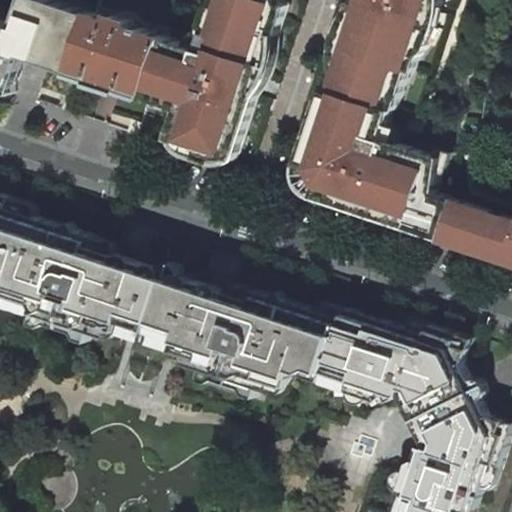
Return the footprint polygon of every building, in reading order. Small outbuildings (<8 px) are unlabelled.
[(6,89),(7,89),(10,89),(13,88),(17,85),(19,83),(28,55),(49,62),(77,71),(97,12),(61,0),(28,0),(21,24),(0,17),(0,87),(3,89),(6,89)] [(220,0),(220,3),(215,1),(206,30),(209,36),(205,48),(172,37),(152,96),(186,107),(173,145),(237,167),(261,94),(258,93),(278,33),(281,34),(290,4),(288,0),(220,0)] [(356,0),(352,5),(361,8),(340,72),(338,71),(334,70),(329,85),(396,107),(399,108),(412,68),(417,70),(422,55),(427,49),(431,44),(422,41),(435,1),(444,4),(444,0),(356,0)] [(444,8),(444,4),(435,1),(422,41),(431,44),(431,43),(436,35),(440,26),(442,16),(444,8)] [(336,62),(338,71),(340,72),(361,8),(352,5),(348,10),(344,15),(342,20),(337,31),(336,38),(335,46),(335,55),(336,62)] [(117,18),(97,12),(77,71),(152,96),(172,37),(134,24),(136,20),(118,14),(117,18)] [(278,33),(258,93),(261,94),(262,94),(266,88),(270,82),(274,74),(277,64),(280,52),(281,42),(281,34),(278,33)] [(40,87),(69,97),(77,71),(49,62),(40,87)] [(511,215),(440,191),(446,156),(386,137),(396,107),(329,85),(303,163),(312,166),(312,167),(311,169),(311,171),(312,173),(312,176),(313,177),(314,179),(316,181),(317,182),(319,184),(321,184),(322,185),(319,194),(396,219),(399,210),(416,216),(413,225),(481,247),(484,238),(501,244),(498,252),(511,257),(511,215)] [(312,166),(303,163),(302,167),(302,174),(304,180),(308,186),(310,188),(314,192),(319,194),(322,185),(321,184),(319,184),(317,182),(316,181),(314,179),(313,177),(312,176),(312,173),(311,171),(311,169),(312,167),(312,166)] [(0,240),(10,210),(15,195),(0,190),(0,240)] [(52,321),(79,329),(82,337),(92,340),(98,321),(101,319),(155,337),(177,270),(120,252),(119,256),(91,247),(95,238),(10,210),(0,240),(0,259),(5,261),(11,269),(20,272),(15,290),(40,298),(41,302),(35,321),(45,324),(52,321)] [(399,210),(396,219),(413,225),(416,216),(399,210)] [(484,238),(481,247),(498,252),(501,244),(484,238)] [(221,377),(248,386),(251,393),(261,395),(267,377),(271,375),(295,383),(301,366),(310,369),(320,364),(331,368),(346,322),(261,294),(258,303),(231,293),(233,289),(177,270),(155,337),(209,355),(211,358),(205,377),(215,380),(221,377)] [(477,337),(416,317),(413,327),(351,307),(346,322),(331,368),(359,377),(357,384),(356,387),(380,395),(383,396),(389,394),(392,399),(408,391),(427,398),(434,411),(482,387),(469,361),(477,337)] [(478,511),(489,480),(499,482),(511,443),(511,418),(495,413),(482,387),(434,411),(441,424),(434,444),(418,452),(421,457),(415,460),(406,489),(415,493),(408,511),(478,511)]
